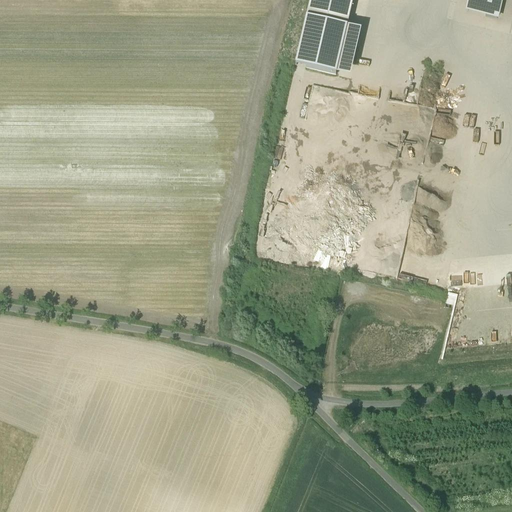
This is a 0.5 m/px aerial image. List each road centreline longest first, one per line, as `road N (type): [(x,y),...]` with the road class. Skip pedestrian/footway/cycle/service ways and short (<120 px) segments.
road 1 (unclassified): [(0,304),(216,343),(295,386)]
road 2 (unclassified): [(295,386),(371,401),(511,389)]
road 3 (unclassified): [(424,511),(295,386)]
